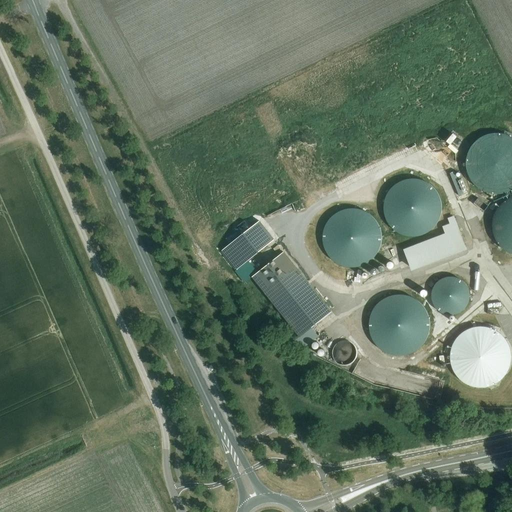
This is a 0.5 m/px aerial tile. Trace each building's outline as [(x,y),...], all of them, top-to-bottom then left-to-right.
[(465,162),(465,164),(465,166),(465,168),(466,170),(466,172),(467,174),(468,176),(469,178),(470,180),(471,182),(473,183),(474,185),(476,186),(477,187),(479,188),(481,190),(483,190),(485,191),(487,192),(489,192),(491,193),(493,193),(495,193),(497,193),(499,193),(501,193),(503,192),(505,192),(507,191),(509,190),(511,189),(511,188),(511,137),(510,136),(508,135),(506,135),(504,134),(502,133),(500,133),(498,133),(496,133),(494,133),(492,133),(490,133),(488,133),(486,134),(484,135),(482,135),(480,136),(479,137),(477,139),(475,140),(474,141),(472,143),(471,145),(470,146),(469,148),(468,150),(467,152),(466,154),(466,156),(465,158),(465,160),(465,162)] [(453,134),(446,141),(450,144),(456,137),(453,134)] [(450,144),(447,148),(455,154),(458,151),(450,144)] [(380,207),(380,210),(380,212),(380,214),(381,216),(381,218),(382,220),(383,222),(384,224),(385,225),(387,227),(388,229),(390,230),(391,232),(393,233),(395,234),(397,235),(398,236),(400,237),(402,237),(405,238),(407,238),(409,238),(411,238),(413,238),(415,238),(417,237),(419,237),(421,236),(423,235),(425,234),(427,233),(429,232),(430,231),(432,229),(433,228),(435,226),(436,224),(437,222),(438,220),(439,218),(439,216),(440,214),(440,212),(440,210),(440,208),(440,206),(440,204),(440,202),(439,200),(439,198),(438,196),(437,194),(436,192),(435,190),(434,189),(432,187),(431,186),(429,184),(427,183),(426,182),(424,181),(422,180),(420,179),(418,179),(416,178),(414,178),(412,178),(410,178),(408,178),(406,178),(403,178),(401,179),(399,180),(398,180),(396,181),(394,182),(392,184),(390,185),(389,186),(387,188),(386,190),(385,191),(384,193),(383,195),(382,197),(381,199),(381,201),(380,203),(380,205),(380,207)] [(491,225),(491,227),(491,229),(492,231),(492,234),(493,236),(493,238),(494,240),(495,241),(497,243),(498,245),(499,246),(501,248),(502,249),(504,251),(506,252),(508,253),(510,254),(511,254),(511,196),(511,197),(509,198),(507,199),(505,200),(503,201),(502,203),(500,204),(499,206),(497,207),(496,209),(495,211),(494,213),(493,215),(492,217),(492,219),(491,221),(491,223),(491,225)] [(381,233),(380,228),(377,223),(374,218),(369,214),(363,211),(357,209),(350,209),(343,210),(338,212),(333,216),(329,220),(326,224),(324,229),(323,236),(323,242),(325,249),(328,255),(332,260),(337,264),(342,266),(348,267),(353,268),(359,267),(365,265),(370,261),(375,257),(379,251),(381,245),(382,239),(381,233)] [(404,249),(411,269),(467,248),(455,215),(448,218),(450,223),(443,226),(445,233),(404,249)] [(230,260),(267,231),(260,221),(222,251),(230,260)] [(267,231),(230,260),(237,269),(275,240),(267,231)] [(281,246),(274,249),(277,254),(283,252),(281,246)] [(284,254),(253,279),(300,338),(331,312),(284,254)] [(430,294),(430,295),(430,296),(430,298),(430,299),(430,301),(431,302),(431,303),(432,304),(433,306),(434,307),(434,308),(435,309),(436,310),(437,311),(439,312),(440,313),(441,313),(442,314),(444,314),(445,315),(446,315),(448,315),(449,315),(451,315),(452,315),(453,315),(455,315),(456,314),(458,314),(459,313),(460,313),(461,312),(462,311),(464,310),(465,309),(466,308),(466,307),(467,306),(468,304),(469,303),(469,302),(469,301),(470,299),(470,298),(470,296),(470,295),(470,294),(470,292),(470,291),(469,289),(469,288),(469,287),(468,285),(467,284),(466,283),(466,282),(465,281),(464,280),(462,279),(461,278),(460,277),(459,277),(458,276),(456,276),(455,275),(453,275),(452,275),(451,275),(449,275),(448,275),(446,275),(445,275),(444,276),(442,276),(441,277),(440,277),(439,278),(437,279),(436,280),(435,281),(434,282),(434,283),(433,284),(432,285),(431,287),(431,288),(430,289),(430,291),(430,292),(430,294)] [(427,311),(424,306),(420,302),(415,299),(409,296),(402,295),(395,295),(389,297),(383,300),(378,304),(374,309),(371,314),(370,320),(369,326),(370,332),(372,338),(376,344),(381,349),(387,353),(393,355),(399,356),(405,355),(410,354),(415,352),(421,348),(425,343),(428,336),(430,330),(430,323),(429,316),(427,311)] [(451,356),(451,358),(451,360),(451,362),(451,364),(452,366),(453,368),(454,370),(455,372),(456,374),(457,376),(458,377),(460,379),(461,380),(463,381),(465,383),(466,384),(468,385),(470,385),(472,386),(474,387),(476,387),(478,387),(480,387),(483,387),(485,387),(487,387),(489,386),(491,386),(493,385),(495,384),(496,383),(498,382),(500,381),(501,379),(503,378),(504,376),(506,375),(507,373),(508,371),(509,369),(509,367),(510,365),(511,363),(511,361),(511,359),(511,357),(511,355),(511,353),(511,351),(510,349),(510,347),(509,345),(508,343),(507,341),(506,340),(505,338),(503,336),(502,335),(500,334),(499,332),(497,331),(495,330),(494,329),(492,329),(490,328),(488,327),(486,327),(484,327),(482,327),(480,327),(478,327),(476,327),(474,327),(472,328),(470,329),(468,330),(466,330),(464,332),(463,333),(461,334),(459,335),(458,337),(457,339),(455,340),(454,342),(453,344),(453,346),(452,348),(451,350),(451,352),(451,354),(451,356)] [(442,399),(446,380),(406,371),(402,390),(442,399)]
